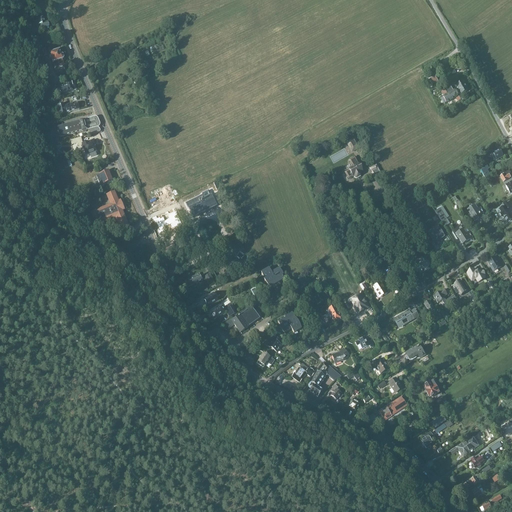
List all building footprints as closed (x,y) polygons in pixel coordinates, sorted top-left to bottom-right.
[(45,17),(37,19),(38,23),(36,24),(37,28),(39,27),(39,29),(49,27),(48,22),(46,23),(45,17)] [(49,48),(45,49),(42,50),(44,57),(47,56),(47,55),(48,58),(51,57),(54,68),(55,69),(56,69),(56,68),(59,67),(59,68),(61,67),(63,67),(63,66),(64,66),(63,61),(64,59),(63,56),(61,55),(59,50),(51,52),(49,48)] [(141,63),(144,69),(150,66),(147,60),(141,63)] [(43,67),(49,88),(56,87),(53,76),(52,76),(49,67),(47,64),(43,67)] [(433,78),(429,80),(432,85),(438,82),(436,78),(435,77),(437,76),(435,74),(432,76),(433,78)] [(61,90),(63,94),(73,90),(71,87),(73,87),(70,81),(61,85),(61,87),(60,87),(61,89),(61,90)] [(455,90),(459,96),(460,99),(464,97),(463,94),(468,91),(463,82),(456,86),(457,89),(455,90)] [(442,90),(445,95),(443,96),(442,97),(443,97),(440,98),(444,104),(446,103),(448,103),(447,103),(449,102),(452,100),(453,99),(456,98),(457,98),(456,97),(459,96),(455,90),(453,91),(450,85),(444,89),(442,90)] [(73,104),(64,106),(64,104),(57,106),(59,115),(79,110),(77,103),(73,105),(73,104)] [(86,131),(88,130),(89,134),(99,132),(99,131),(98,132),(97,130),(97,129),(97,128),(98,128),(98,127),(99,127),(99,126),(100,125),(99,124),(97,119),(97,118),(96,118),(95,117),(84,120),(79,122),(56,128),(59,138),(82,132),(83,133),(86,132),(86,131)] [(352,152),(353,152),(351,148),(352,147),(350,145),(350,144),(349,142),(354,139),(356,141),(356,142),(357,141),(355,137),(346,142),(352,152)] [(80,138),(73,140),(74,145),(77,144),(82,157),(89,154),(91,158),(96,156),(95,152),(96,152),(92,141),(87,143),(82,144),(81,143),(82,143),(80,138)] [(357,141),(356,142),(356,141),(354,139),(349,142),(350,144),(350,145),(352,147),(351,148),(353,152),(355,150),(359,148),(359,147),(360,146),(357,141)] [(500,150),(490,156),(491,159),(494,157),(496,161),(503,157),(500,150)] [(348,170),(348,171),(344,173),(348,180),(352,178),(354,177),(355,179),(361,176),(360,174),(362,172),(357,164),(358,163),(355,157),(349,161),(352,167),(348,170)] [(376,165),(369,169),(371,173),(374,178),(379,175),(382,174),(376,165)] [(485,179),(491,176),(487,170),(489,169),(488,166),(481,170),(483,175),(485,179)] [(96,177),(100,186),(103,185),(112,181),(108,171),(99,175),(96,177)] [(511,177),(509,174),(510,174),(509,172),(508,171),(504,174),(503,173),(500,175),(501,176),(500,177),(503,182),(507,180),(507,179),(511,177)] [(489,182),(491,187),(498,183),(495,179),(489,182)] [(202,195),(185,204),(188,209),(190,213),(193,219),(217,207),(209,191),(201,194),(202,195)] [(115,219),(121,233),(129,229),(122,211),(124,210),(127,210),(123,200),(120,201),(118,202),(114,193),(106,196),(109,205),(90,213),(92,217),(92,218),(93,222),(94,222),(96,227),(115,219)] [(453,198),(455,202),(461,211),(464,209),(458,200),(457,200),(455,197),(453,198)] [(501,218),(503,217),(504,219),(501,220),(504,224),(506,222),(507,223),(508,222),(509,222),(510,221),(511,220),(506,211),(510,209),(506,202),(503,204),(505,207),(500,210),(501,213),(499,214),(501,218)] [(466,207),(466,208),(475,222),(485,216),(480,207),(478,209),(475,205),(468,209),(466,207)] [(440,208),(435,212),(437,215),(438,216),(439,218),(442,223),(445,221),(444,220),(447,219),(446,219),(442,212),(440,208)] [(160,218),(154,220),(156,222),(159,230),(161,229),(165,227),(166,230),(172,228),(171,224),(175,222),(180,220),(176,212),(172,213),(161,215),(162,218),(160,219),(160,218)] [(427,230),(417,213),(413,216),(422,232),(427,230)] [(429,235),(439,229),(437,225),(427,232),(429,235)] [(457,227),(452,231),(457,239),(459,239),(462,244),(463,244),(472,238),(469,232),(465,225),(459,229),(460,231),(459,232),(457,227)] [(429,235),(427,237),(431,243),(433,241),(435,244),(436,246),(438,245),(438,244),(439,243),(440,243),(442,242),(440,240),(444,237),(439,229),(429,235)] [(105,241),(111,246),(114,241),(109,237),(105,241)] [(111,251),(113,255),(120,252),(117,246),(110,249),(111,251)] [(128,251),(131,257),(139,254),(139,255),(140,255),(142,255),(142,254),(142,253),(142,252),(140,246),(128,251)] [(236,258),(241,261),(244,256),(239,252),(236,258)] [(426,261),(424,262),(424,259),(423,259),(421,256),(413,260),(414,265),(416,269),(417,272),(422,271),(421,270),(429,267),(430,265),(429,262),(426,261)] [(487,262),(493,272),(501,267),(495,257),(487,262)] [(268,269),(261,273),(263,280),(269,289),(270,288),(270,290),(278,286),(277,284),(284,280),(282,276),(283,276),(282,273),(278,269),(271,273),(268,269)] [(474,269),(467,274),(472,282),(476,280),(478,282),(485,278),(485,277),(482,271),(479,273),(478,271),(476,272),(474,269)] [(199,274),(190,279),(191,281),(194,288),(196,287),(195,286),(196,285),(196,284),(199,283),(199,284),(200,284),(202,283),(203,282),(202,281),(200,276),(199,274)] [(380,274),(375,277),(379,283),(380,282),(381,282),(384,280),(380,274)] [(205,277),(209,284),(213,282),(210,275),(205,277)] [(303,276),(292,284),(294,286),(294,287),(295,289),(296,288),(298,292),(309,284),(303,276)] [(184,285),(182,286),(184,290),(185,290),(185,291),(186,291),(188,290),(188,289),(188,288),(191,287),(192,288),(192,287),(193,288),(194,288),(191,281),(190,279),(183,283),(184,285)] [(453,290),(456,294),(459,293),(461,296),(468,292),(465,288),(467,287),(465,283),(463,284),(461,280),(454,285),(456,288),(453,290)] [(492,281),(486,284),(487,286),(490,291),(490,292),(494,290),(495,289),(496,288),(492,281)] [(372,288),(374,291),(379,299),(388,293),(389,292),(387,290),(386,291),(381,282),(380,282),(379,283),(373,287),(372,288)] [(433,297),(438,304),(442,301),(445,306),(446,305),(446,306),(448,305),(448,304),(452,301),(454,305),(458,303),(454,296),(446,300),(445,299),(444,297),(447,295),(444,290),(433,297)] [(360,293),(345,301),(348,307),(352,305),(356,312),(358,311),(359,312),(362,311),(367,308),(360,293)] [(213,294),(203,300),(207,308),(217,302),(213,294)] [(316,294),(305,299),(306,302),(312,299),(313,301),(318,298),(316,294)] [(424,305),(430,313),(432,312),(433,311),(435,310),(429,301),(424,305)] [(228,306),(223,309),(228,318),(235,314),(233,311),(231,312),(228,306)] [(223,309),(222,307),(210,315),(214,320),(217,319),(225,314),(226,313),(223,309)] [(234,325),(239,333),(240,334),(249,327),(250,327),(260,319),(254,312),(251,308),(239,316),(234,320),(233,319),(225,325),(228,330),(234,325)] [(340,319),(337,312),(336,308),(326,313),(328,317),(331,316),(334,322),(335,322),(337,321),(340,319)] [(394,320),(398,327),(403,324),(402,323),(406,320),(408,323),(414,319),(415,320),(418,317),(414,310),(408,314),(407,313),(394,320)] [(284,319),(278,323),(280,327),(279,328),(280,330),(284,334),(291,330),(294,334),(301,330),(298,323),(292,314),(284,318),(284,319)] [(274,338),(273,340),(270,338),(270,339),(267,337),(263,344),(277,353),(282,346),(281,345),(278,343),(279,341),(274,338)] [(355,343),(357,346),(359,345),(362,350),(369,346),(370,348),(373,347),(371,341),(369,342),(368,342),(366,338),(358,341),(355,343)] [(254,347),(256,344),(253,342),(247,352),(250,354),(254,347)] [(418,349),(417,347),(406,353),(407,355),(408,356),(411,361),(418,356),(420,359),(426,356),(421,348),(418,349)] [(332,356),(334,365),(344,362),(349,356),(343,350),(339,353),(338,354),(332,356)] [(265,355),(263,354),(256,364),(263,369),(267,363),(271,366),(274,361),(271,359),(272,358),(270,356),(269,356),(268,355),(267,355),(266,355),(265,355)] [(376,367),(380,375),(388,370),(383,361),(379,364),(377,360),(375,361),(372,363),(371,363),(374,368),(376,367)] [(300,367),(299,368),(305,373),(308,369),(302,364),(301,365),(300,367)] [(327,377),(331,380),(333,382),(336,380),(341,378),(335,373),(332,370),(329,367),(328,366),(326,369),(322,364),(322,365),(317,372),(307,387),(308,387),(309,388),(310,389),(308,392),(308,393),(311,395),(314,396),(317,398),(322,391),(317,388),(324,377),(325,375),(327,377)] [(295,373),(291,377),(299,383),(304,377),(306,375),(309,377),(305,382),(307,384),(308,384),(311,379),(311,378),(315,373),(309,368),(308,369),(305,373),(299,368),(295,373)] [(353,377),(356,382),(360,379),(355,371),(346,377),(348,380),(353,377)] [(388,385),(394,393),(402,388),(396,379),(388,385)] [(424,388),(427,393),(426,393),(427,394),(428,396),(429,397),(430,398),(431,398),(433,397),(434,397),(435,395),(438,393),(435,386),(437,385),(433,379),(428,381),(430,384),(424,388)] [(338,388),(335,385),(330,391),(333,393),(330,396),(333,398),(333,399),(334,400),(335,400),(336,401),(338,398),(340,399),(343,396),(341,395),(341,394),(336,390),(338,388)] [(385,407),(377,412),(382,419),(381,420),(382,421),(383,422),(384,422),(392,417),(391,416),(407,407),(406,405),(402,400),(401,398),(400,399),(386,407),(385,407)] [(356,401),(353,399),(348,408),(352,409),(352,410),(355,412),(359,404),(356,402),(356,401)] [(444,417),(433,424),(435,428),(446,421),(444,417)] [(440,431),(436,434),(437,435),(446,428),(446,427),(442,429),(441,427),(438,428),(440,431)] [(424,439),(421,442),(422,443),(423,444),(423,445),(424,446),(426,449),(430,446),(429,445),(432,442),(430,440),(434,438),(431,433),(430,433),(424,438),(424,439)] [(457,449),(459,452),(463,459),(471,454),(470,452),(473,450),(473,451),(479,447),(473,438),(457,449)] [(499,441),(490,447),(493,452),(501,446),(499,442),(499,441)] [(479,455),(475,458),(471,461),(472,463),(471,463),(472,465),(471,466),(472,468),(474,468),(475,469),(476,468),(477,469),(478,469),(479,469),(480,468),(481,467),(481,466),(481,465),(485,463),(481,457),(480,457),(479,455)] [(491,469),(492,468),(491,466),(491,465),(489,466),(487,468),(482,471),(484,474),(491,469)] [(476,478),(475,477),(471,480),(474,485),(482,481),(479,476),(476,478)] [(465,483),(465,484),(458,488),(461,492),(462,492),(465,490),(468,488),(471,486),(469,483),(470,482),(469,481),(465,483)] [(473,494),(472,494),(476,499),(482,496),(484,494),(481,489),(479,490),(477,491),(473,494)] [(490,505),(489,503),(482,506),(484,511),(495,507),(493,505),(502,499),(499,495),(491,501),(493,504),(490,505)]
